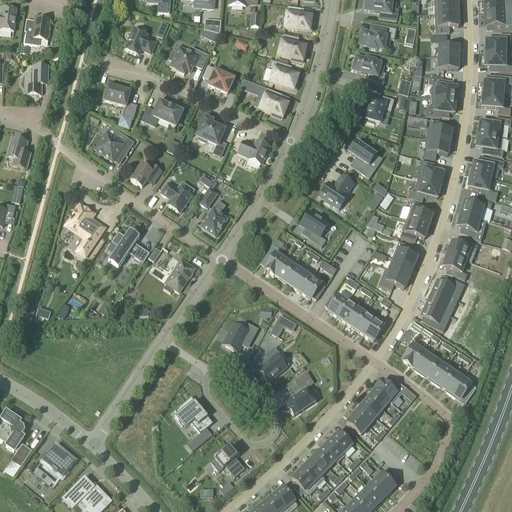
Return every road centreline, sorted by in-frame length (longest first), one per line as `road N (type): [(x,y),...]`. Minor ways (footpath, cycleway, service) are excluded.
road 1 (residential): [(465,0),(468,41),(450,193),(404,317),(374,363)]
road 2 (residential): [(207,369),(207,395),(240,440),(269,443),(277,414),(238,366),(223,362)]
road 3 (residential): [(374,363),(326,421),(224,511)]
road 4 (residential): [(374,363),(449,419),(433,469),(396,511)]
road 5 (residential): [(292,141),(147,78),(106,71)]
road 6 (residential): [(222,261),(73,160)]
road 7 (residential): [(292,141),(333,0)]
road 8 (residential): [(222,261),(292,141)]
road 9 (primary): [(461,511),(511,387)]
road 10 (residential): [(93,443),(166,343)]
